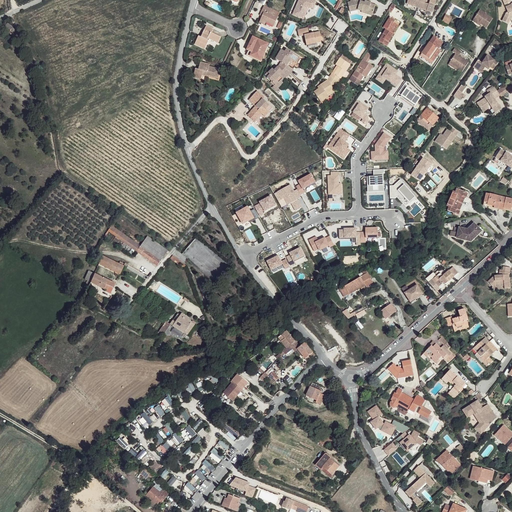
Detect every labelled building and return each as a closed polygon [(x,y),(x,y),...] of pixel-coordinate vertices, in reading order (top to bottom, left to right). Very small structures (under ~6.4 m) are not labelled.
[(312,0),(299,0),(293,15),(304,20),(309,7),(314,9),(317,2),(312,0)] [(369,11),(368,14),(373,16),(376,5),(371,3),(371,2),(363,0),(350,0),(351,2),(348,2),(350,12),(358,10),(362,11),(363,9),(369,11)] [(419,1),(419,0),(409,0),(408,4),(433,12),(436,4),(430,2),(429,4),(426,3),(419,1)] [(507,12),(503,19),(507,22),(510,18),(511,17),(511,4),(507,6),(509,12),(507,12)] [(265,11),(262,17),(259,23),(265,26),(266,23),(274,27),(280,13),(264,6),(262,10),(265,11)] [(480,10),(473,19),(481,24),(486,28),(493,19),(480,10)] [(451,17),(444,14),(441,21),(447,24),(451,17)] [(397,25),(392,22),(389,20),(383,28),(386,30),(379,41),(387,47),(395,34),(392,32),(397,25)] [(8,23),(5,26),(10,30),(12,32),(15,29),(13,27),(8,23)] [(214,30),(206,26),(203,34),(204,34),(202,38),(199,36),(195,45),(205,49),(209,41),(207,40),(208,39),(218,43),(221,37),(212,33),(214,30)] [(309,28),(298,30),(299,37),(305,36),(307,46),(323,43),(321,32),(310,34),(309,28)] [(487,40),(479,33),(475,37),(483,44),(487,40)] [(435,55),(439,49),(443,43),(434,36),(422,54),(434,62),(437,57),(435,55)] [(259,54),(263,56),(268,44),(253,37),(251,41),(253,42),(249,51),(252,52),(250,56),(251,56),(255,58),(256,58),(257,57),(259,54)] [(287,61),(295,65),(296,66),(299,63),(297,62),(301,57),(287,48),(286,51),(282,49),(277,59),(282,62),(281,65),(280,65),(290,71),(293,68),(285,63),(287,61)] [(454,48),(452,52),(455,54),(449,63),(454,65),(463,72),(469,62),(458,55),(460,52),(454,48)] [(260,62),(263,56),(259,54),(257,57),(256,58),(255,58),(251,56),(250,56),(252,52),(249,51),(247,56),(260,62)] [(368,54),(364,60),(368,63),(372,56),(368,54)] [(478,61),(477,63),(474,66),(481,70),(484,65),(491,69),(492,68),(494,69),(499,62),(497,61),(496,62),(487,56),(482,63),(478,61)] [(330,76),(337,81),(340,78),(341,78),(350,64),(345,61),(341,58),(336,65),(339,66),(334,74),(332,73),(330,76)] [(363,59),(353,75),(356,78),(359,80),(362,75),(364,76),(366,74),(368,76),(373,68),(369,66),(370,64),(368,63),(364,60),(363,59)] [(215,73),(219,74),(220,70),(210,67),(210,65),(201,63),(199,69),(196,69),(194,77),(201,79),(202,75),(214,78),(215,73)] [(286,76),(290,71),(280,65),(274,69),(273,68),(269,72),(271,73),(270,74),(267,77),(276,85),(281,80),(278,78),(280,76),(282,78),(285,75),(286,76)] [(396,76),(398,72),(387,65),(377,79),(383,84),(386,79),(392,83),(395,80),(400,83),(402,80),(397,77),(395,76),(396,76)] [(333,88),(337,81),(330,76),(328,80),(321,85),(322,87),(315,92),(318,96),(321,101),(329,96),(328,94),(335,89),(333,88)] [(359,80),(356,78),(353,83),(358,86),(361,81),(359,80)] [(506,85),(502,88),(506,95),(510,92),(506,85)] [(404,86),(398,95),(401,98),(402,97),(405,99),(404,101),(408,104),(409,103),(415,106),(420,100),(406,90),(408,88),(404,86)] [(496,90),(494,86),(486,91),(488,94),(484,97),(485,98),(476,103),(481,110),(486,106),(489,105),(495,113),(500,109),(494,100),(490,93),(496,90)] [(502,88),(497,91),(500,96),(501,98),(506,95),(502,88)] [(458,90),(454,97),(460,101),(464,94),(462,93),(458,90)] [(497,91),(496,90),(490,93),(494,100),(500,96),(497,91)] [(251,112),(258,119),(262,115),(265,117),(273,108),(263,100),(264,99),(257,92),(249,101),(253,104),(256,101),(259,103),(256,107),(251,112)] [(369,108),(357,100),(351,110),(363,119),(364,120),(362,122),(367,125),(369,122),(368,116),(365,114),(369,108)] [(440,117),(427,108),(417,120),(430,130),(440,117)] [(254,123),(258,119),(251,112),(250,111),(246,116),(254,123)] [(440,134),(435,142),(444,148),(449,141),(452,142),(459,132),(452,128),(450,131),(447,129),(443,136),(440,134)] [(350,135),(342,129),(339,133),(348,139),(350,135)] [(339,133),(337,136),(346,142),(348,139),(339,133)] [(391,138),(384,133),(375,146),(376,150),(378,150),(378,153),(376,153),(372,153),(372,160),(383,160),(383,157),(387,157),(387,147),(386,146),(391,138)] [(337,136),(329,148),(335,153),(338,149),(344,153),(347,148),(349,145),(346,142),(337,136)] [(350,150),(347,148),(344,153),(338,149),(335,153),(344,159),(350,150)] [(414,152),(411,149),(406,153),(410,157),(414,152)] [(511,155),(506,152),(500,160),(511,167),(511,166),(511,155)] [(417,167),(425,172),(431,163),(422,158),(417,167)] [(417,167),(411,175),(420,181),(425,172),(417,167)] [(342,184),(341,172),(334,172),(334,176),(331,176),(332,195),(345,194),(344,186),(342,186),(342,184)] [(301,185),(297,187),(298,189),(301,195),(305,193),(304,189),(316,182),(312,174),(299,181),(301,185)] [(367,177),(368,189),(374,189),(374,186),(378,185),(378,187),(384,187),(384,176),(367,177)] [(394,185),(390,186),(391,198),(396,198),(397,197),(399,195),(403,199),(406,196),(410,201),(416,196),(405,184),(400,180),(394,185)] [(301,195),(298,189),(295,192),(291,185),(281,191),(289,205),(292,204),(296,211),(302,208),(299,202),(298,203),(297,200),(298,200),(303,197),(301,195)] [(460,211),(459,211),(456,210),(462,196),(465,197),(466,197),(467,193),(457,189),(455,192),(453,191),(447,206),(449,207),(448,211),(458,215),(460,211)] [(286,207),(289,205),(281,191),(278,192),(286,207)] [(511,208),(511,207),(511,199),(486,193),(484,202),(488,203),(488,204),(495,205),(494,208),(503,210),(504,207),(511,209),(511,208)] [(417,197),(416,196),(410,201),(406,196),(403,199),(399,195),(397,197),(407,207),(417,197)] [(456,210),(459,211),(465,197),(462,196),(456,210)] [(277,206),(272,197),(261,203),(261,204),(265,211),(266,212),(277,206)] [(263,212),(259,205),(255,207),(261,217),(265,215),(263,212)] [(260,218),(255,209),(251,212),(248,207),(238,213),(244,224),(249,221),(254,218),(255,220),(260,218)] [(471,241),(481,231),(474,224),(468,230),(459,228),(457,238),(471,241)] [(112,225),(108,230),(137,251),(137,252),(157,266),(161,260),(141,246),(112,225)] [(361,233),(361,243),(366,242),(366,238),(379,238),(378,228),(366,228),(366,232),(361,233)] [(361,245),(361,243),(361,233),(357,233),(357,229),(345,229),(345,230),(340,231),(340,240),(345,240),(345,238),(357,238),(357,243),(357,245),(361,245)] [(334,245),(330,236),(326,238),(325,238),(321,240),(319,241),(318,239),(317,237),(309,240),(315,251),(319,249),(320,251),(329,246),(330,247),(334,245)] [(167,251),(147,237),(141,246),(161,260),(167,251)] [(216,282),(230,266),(196,238),(183,253),(197,265),(200,260),(206,265),(205,266),(211,271),(208,275),(216,282)] [(291,255),(287,257),(291,265),(295,263),(294,261),(304,256),(300,248),(290,253),(291,255)] [(181,262),(173,255),(170,259),(175,262),(176,261),(180,264),(181,262)] [(124,266),(102,256),(98,264),(118,274),(118,275),(119,276),(124,267),(123,266),(124,266)] [(290,267),(287,260),(282,262),(279,256),(268,262),(272,270),(283,264),(285,269),(290,267)] [(145,275),(127,265),(126,268),(144,278),(145,275)] [(510,275),(511,267),(504,266),(503,270),(500,270),(499,274),(497,276),(498,277),(495,280),(486,281),(491,287),(490,288),(492,290),(496,286),(495,285),(503,285),(504,289),(510,289),(509,275),(510,275)] [(443,283),(444,285),(458,273),(453,267),(443,276),(440,273),(432,280),(439,287),(443,283)] [(360,277),(353,282),(357,290),(365,285),(366,287),(373,282),(366,270),(358,275),(360,277)] [(115,283),(94,274),(88,271),(84,280),(87,281),(90,282),(103,289),(104,288),(107,290),(109,285),(113,288),(115,283)] [(353,282),(340,289),(344,297),(357,290),(353,282)] [(422,294),(417,285),(413,287),(409,290),(406,285),(402,288),(411,302),(422,294)] [(380,312),(384,317),(386,315),(387,317),(396,311),(390,303),(380,312)] [(366,314),(362,307),(354,312),(358,318),(366,314)] [(462,325),(463,329),(469,327),(466,320),(468,320),(464,308),(458,310),(460,316),(452,319),(451,316),(444,319),(447,326),(452,325),(453,328),(462,325)] [(189,318),(181,313),(180,315),(175,322),(173,321),(171,324),(184,333),(186,334),(188,335),(196,323),(193,320),(192,322),(188,320),(189,318)] [(287,331),(278,337),(286,348),(295,341),(287,331)] [(443,345),(448,349),(449,347),(444,344),(446,341),(442,336),(438,340),(443,345)] [(486,344),(484,346),(480,341),(472,348),(476,353),(483,361),(481,363),(486,368),(491,363),(488,359),(496,351),(488,342),(487,342),(486,344)] [(316,356),(306,344),(303,343),(299,346),(296,343),(292,346),(295,351),(297,350),(305,359),(306,358),(308,361),(316,356)] [(446,359),(452,353),(448,349),(443,345),(440,348),(436,344),(433,347),(431,345),(428,348),(425,352),(428,355),(429,354),(433,357),(432,358),(437,363),(440,360),(438,358),(442,355),(446,359)] [(454,356),(452,353),(446,359),(448,362),(454,356)] [(483,361),(476,353),(473,355),(481,363),(483,361)] [(397,367),(393,363),(388,367),(397,377),(413,375),(411,360),(402,361),(403,368),(401,368),(399,369),(397,367)] [(272,372),(269,376),(275,382),(281,375),(276,370),(272,372)] [(208,376),(217,384),(221,379),(212,371),(208,376)] [(462,388),(465,385),(449,371),(443,378),(448,382),(450,384),(452,382),(456,386),(454,388),(451,391),(457,397),(464,389),(462,388)] [(223,393),(224,394),(232,401),(248,383),(238,374),(230,383),(231,384),(223,393)] [(288,376),(284,380),(288,385),(292,381),(288,376)] [(195,384),(198,391),(204,388),(201,382),(195,384)] [(189,397),(197,392),(191,384),(183,389),(189,397)] [(310,386),(306,395),(316,400),(316,402),(321,404),(325,395),(320,393),(321,391),(310,386)] [(395,406),(397,406),(397,405),(398,403),(409,409),(414,412),(417,405),(421,407),(425,400),(417,395),(414,399),(401,392),(402,390),(398,388),(396,393),(395,392),(391,400),(392,400),(391,402),(390,403),(391,404),(393,406),(394,407),(395,406)] [(183,401),(186,398),(182,391),(178,393),(183,401)] [(457,397),(451,391),(448,394),(455,400),(457,397)] [(171,408),(175,406),(169,396),(165,399),(171,408)] [(202,411),(213,403),(209,397),(198,405),(202,411)] [(477,401),(462,410),(465,416),(473,411),(480,422),(478,424),(473,429),(479,434),(495,417),(491,411),(484,415),(480,409),(478,406),(479,405),(477,401)] [(397,405),(397,406),(408,412),(409,409),(398,403),(397,405)] [(487,404),(480,409),(484,415),(491,411),(487,404)] [(383,414),(377,405),(368,412),(371,417),(372,416),(375,420),(371,423),(376,429),(379,427),(383,429),(382,431),(392,436),(395,429),(403,433),(404,432),(410,428),(395,420),(392,425),(386,422),(384,426),(383,425),(384,424),(379,417),(383,414)] [(431,412),(422,406),(421,407),(418,413),(424,416),(426,413),(430,415),(431,412)] [(215,409),(207,417),(210,421),(219,413),(215,409)] [(472,414),(478,424),(480,422),(473,411),(465,416),(466,417),(472,414)] [(229,417),(222,424),(235,439),(242,433),(229,417)] [(165,426),(171,434),(175,431),(169,423),(165,426)] [(494,435),(505,445),(511,436),(511,432),(503,425),(494,435)] [(189,426),(179,433),(182,438),(188,433),(191,438),(196,435),(189,426)] [(408,437),(404,432),(403,433),(396,440),(399,441),(399,440),(401,442),(400,443),(407,451),(411,448),(411,447),(413,449),(417,451),(420,446),(421,446),(424,441),(418,438),(420,433),(415,430),(411,437),(409,435),(408,437)] [(171,436),(176,445),(183,442),(177,432),(171,436)] [(154,436),(159,444),(163,441),(158,433),(154,436)] [(195,445),(201,439),(198,436),(192,442),(195,445)] [(217,444),(227,450),(230,446),(220,440),(217,444)] [(165,442),(162,446),(169,454),(173,450),(165,442)] [(392,443),(384,449),(388,453),(395,447),(392,443)] [(183,454),(186,457),(194,450),(191,447),(183,454)] [(215,449),(208,456),(218,464),(224,457),(215,449)] [(467,455),(462,449),(459,451),(458,451),(464,458),(467,455)] [(451,474),(460,465),(447,450),(436,460),(439,464),(440,463),(451,474)] [(326,453),(323,456),(316,465),(321,470),(331,478),(333,476),(332,474),(339,466),(330,459),(331,458),(326,453)] [(147,467),(155,460),(149,454),(141,460),(147,467)] [(206,460),(200,466),(210,474),(215,468),(206,460)] [(159,465),(153,472),(157,475),(158,474),(157,472),(162,466),(161,465),(160,466),(159,465)] [(435,483),(418,466),(413,471),(420,478),(411,486),(412,487),(406,492),(413,499),(412,500),(417,506),(422,502),(414,493),(425,482),(430,487),(435,483)] [(470,479),(479,481),(480,478),(488,479),(492,481),(494,471),(473,466),(470,479)] [(144,468),(140,473),(147,479),(149,477),(152,479),(154,476),(144,468)] [(508,473),(503,479),(507,483),(511,477),(508,473)] [(193,485),(198,477),(194,475),(189,483),(193,485)] [(174,489),(180,482),(173,476),(167,483),(174,489)] [(250,488),(251,486),(239,481),(234,487),(248,493),(250,488)] [(189,493),(194,487),(188,483),(183,488),(189,493)] [(450,494),(454,491),(448,486),(445,489),(450,494)] [(161,499),(163,500),(168,494),(164,490),(161,493),(153,487),(146,495),(152,500),(157,504),(160,501),(161,499)] [(229,494),(227,499),(226,501),(224,500),(223,505),(235,510),(238,502),(238,503),(240,498),(229,494)] [(294,501),(287,498),(286,501),(283,507),(291,510),(291,508),(294,501)] [(294,501),(291,508),(297,510),(297,511),(298,511),(306,511),(309,507),(294,501)] [(465,511),(467,509),(453,503),(449,511),(465,511)]
